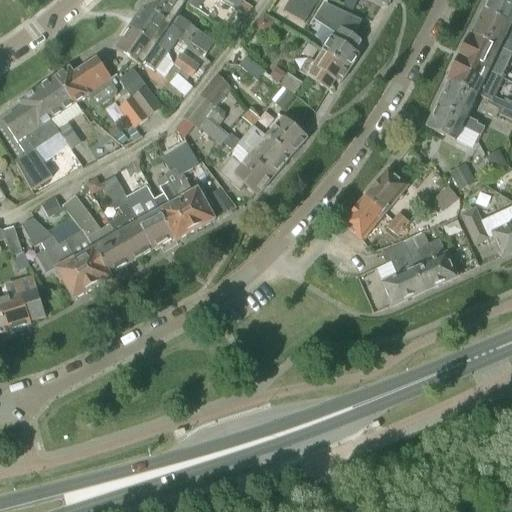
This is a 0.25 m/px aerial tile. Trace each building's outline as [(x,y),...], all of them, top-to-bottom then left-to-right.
[(179,16),(186,5),(179,0),(148,0),(144,7),(193,41),(192,43),(207,53),(215,42),(179,16)] [(236,12),(243,2),(240,0),(218,0),(219,1),(236,12)] [(308,27),(318,7),(303,0),(296,0),(287,16),(308,27)] [(356,0),(344,0),(341,8),(351,12),(356,0)] [(511,0),(490,0),(484,13),(511,26),(511,0)] [(243,2),(238,11),(247,17),(252,8),(243,2)] [(324,53),(350,70),(360,56),(354,52),(361,42),(353,36),(362,22),(325,4),(316,20),(336,34),(324,53)] [(189,48),(192,43),(193,41),(144,7),(143,7),(145,8),(131,29),(168,55),(169,53),(170,54),(179,41),(189,48)] [(511,26),(484,13),(473,35),(471,34),(470,35),(511,55),(511,26)] [(166,58),(168,55),(131,29),(116,50),(143,69),(145,66),(156,72),(166,58)] [(502,78),(511,56),(511,55),(470,35),(459,58),(490,73),(490,72),(502,78)] [(191,78),(200,66),(183,53),(174,66),(176,67),(173,70),(187,82),(190,78),(191,78)] [(340,85),(350,70),(324,53),(317,63),(310,58),(300,72),(328,92),(335,82),(340,85)] [(240,66),(258,82),(266,73),(248,57),(240,66)] [(502,78),(490,72),(490,73),(459,58),(448,82),(478,96),(479,95),(490,101),(488,105),(500,111),(499,115),(511,120),(511,102),(505,100),(504,102),(495,97),(504,79),(502,78)] [(75,107),(77,106),(90,98),(95,107),(100,108),(117,97),(118,93),(111,83),(113,82),(97,59),(74,75),(70,69),(55,79),(75,107)] [(269,77),(280,85),(287,75),(276,68),(269,77)] [(119,81),(133,99),(147,88),(133,70),(119,81)] [(295,97),(303,85),(287,74),(287,75),(280,85),(279,85),(283,89),(286,90),(295,97)] [(217,75),(202,95),(218,107),(233,90),(227,86),(229,84),(217,75)] [(35,93),(53,121),(75,107),(55,79),(55,80),(36,93),(35,92),(35,93)] [(178,90),(185,97),(192,88),(185,82),(178,90)] [(467,120),(468,118),(478,96),(448,82),(447,83),(449,84),(439,106),(467,120)] [(133,99),(149,119),(163,109),(147,88),(133,99)] [(283,111),(295,97),(286,90),(274,104),(283,111)] [(35,152),(60,135),(57,131),(52,122),(53,121),(35,93),(20,103),(24,109),(3,123),(26,156),(15,163),(32,192),(53,178),(35,152)] [(134,130),(149,119),(133,99),(119,109),(134,130)] [(496,119),(499,115),(500,111),(488,105),(484,113),(496,119)] [(479,123),(468,118),(467,120),(439,106),(427,129),(456,143),(457,142),(458,142),(465,129),(482,137),(486,129),(478,125),(479,123)] [(260,121),(249,111),(243,119),(253,128),(255,126),(255,127),(260,121)] [(267,138),(291,159),(308,139),(284,118),(267,138)] [(233,152),(237,146),(228,139),(229,138),(218,129),(207,121),(200,129),(221,147),(223,144),(233,152)] [(187,123),(179,132),(187,138),(194,129),(187,123)] [(68,124),(57,131),(60,135),(69,149),(71,151),(82,144),(68,124)] [(267,138),(255,127),(255,126),(253,128),(241,143),(232,135),(229,138),(228,139),(237,146),(251,158),(274,178),(291,159),(267,138)] [(134,129),(128,133),(133,142),(140,137),(135,129),(134,130),(134,129)] [(121,146),(128,141),(121,133),(115,138),(121,146)] [(169,184),(196,232),(216,221),(206,204),(197,190),(192,193),(182,176),(198,167),(185,144),(164,156),(165,165),(171,174),(166,177),(170,183),(169,184)] [(502,157),(490,163),(496,174),(508,168),(502,157)] [(274,178),(251,158),(242,167),(233,159),(220,174),(240,192),(244,186),(258,198),(274,178)] [(138,168),(125,175),(137,197),(148,216),(138,222),(137,222),(153,251),(174,240),(175,239),(159,212),(160,211),(156,204),(156,203),(155,201),(149,190),(151,189),(138,168)] [(366,199),(384,215),(407,188),(388,172),(366,199)] [(470,174),(455,182),(460,191),(475,183),(470,174)] [(177,243),(196,232),(169,184),(170,183),(166,177),(157,182),(164,195),(155,201),(156,203),(156,204),(160,211),(159,212),(175,239),(174,240),(177,243)] [(130,203),(129,202),(115,178),(102,186),(116,211),(120,209),(124,216),(109,225),(110,226),(110,227),(131,264),(153,251),(137,222),(138,222),(128,204),(130,203)] [(97,179),(86,185),(92,196),(103,190),(97,179)] [(446,210),(458,200),(448,188),(436,198),(446,210)] [(220,190),(209,197),(222,217),(232,210),(220,190)] [(131,264),(110,227),(102,231),(76,197),(63,207),(78,228),(80,231),(82,230),(89,241),(109,276),(110,276),(131,264)] [(362,242),(384,215),(366,199),(343,226),(362,242)] [(55,200),(42,208),(48,219),(62,212),(55,200)] [(511,253),(511,208),(482,221),(477,208),(472,210),(471,206),(460,211),(462,214),(460,215),(475,248),(495,239),(503,257),(511,253)] [(403,230),(410,223),(399,215),(393,222),(403,230)] [(92,291),(65,242),(59,246),(54,236),(34,220),(23,225),(34,248),(42,244),(45,251),(37,256),(47,275),(56,270),(74,302),(92,291)] [(423,234),(410,223),(403,230),(393,222),(388,229),(405,243),(414,239),(423,234)] [(113,279),(110,276),(109,276),(89,241),(82,230),(80,231),(78,228),(64,239),(66,242),(65,242),(92,291),(113,279)] [(441,240),(419,250),(414,239),(405,243),(403,244),(424,293),(456,278),(445,254),(447,253),(441,240)] [(392,307),(424,293),(403,244),(382,254),(388,265),(393,263),(399,278),(383,285),(392,307)] [(14,256),(17,268),(27,265),(23,253),(22,254),(14,256)] [(0,301),(0,311),(7,333),(31,326),(31,323),(46,318),(37,290),(8,299),(0,301)]
